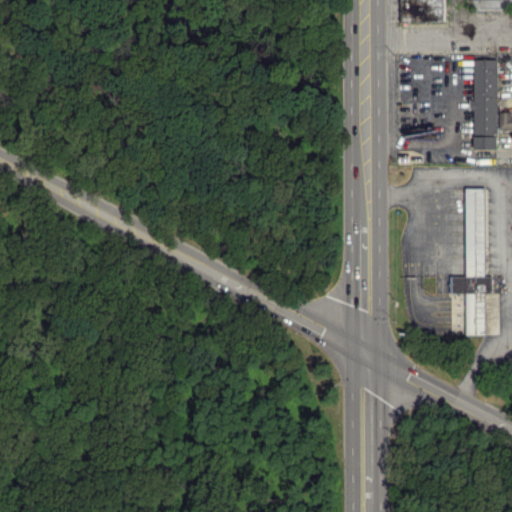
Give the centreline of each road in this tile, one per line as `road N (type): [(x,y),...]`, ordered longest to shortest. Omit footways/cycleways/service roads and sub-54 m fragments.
road 1 (tertiary): [(511,431),(0,157)]
road 2 (primary): [(366,225),(365,0)]
road 3 (primary): [(367,355),(366,225)]
road 4 (primary): [(368,479),(367,355)]
